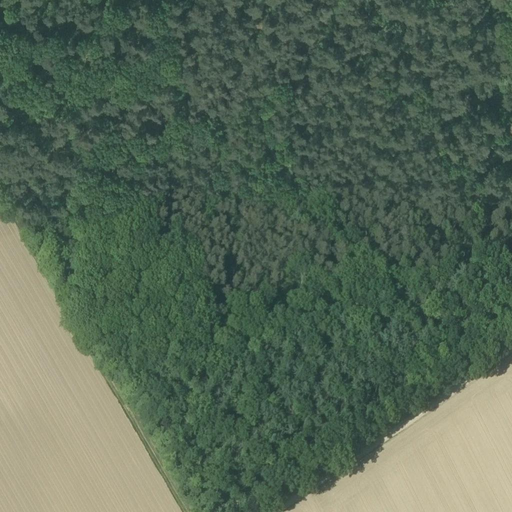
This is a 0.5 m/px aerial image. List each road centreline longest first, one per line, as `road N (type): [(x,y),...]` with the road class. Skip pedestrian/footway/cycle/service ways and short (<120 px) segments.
road 1 (track): [(0,191),(186,511)]
road 2 (track): [(274,511),(511,348)]
